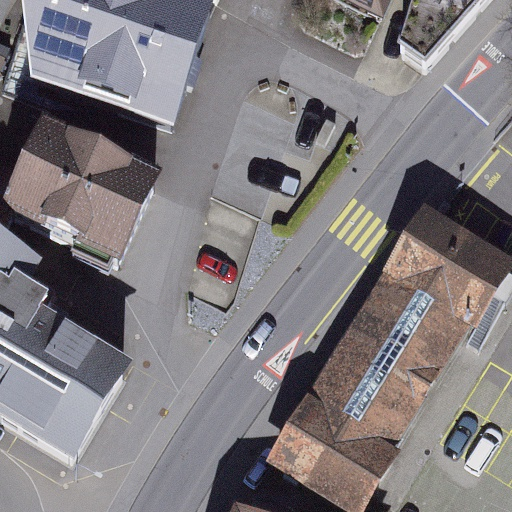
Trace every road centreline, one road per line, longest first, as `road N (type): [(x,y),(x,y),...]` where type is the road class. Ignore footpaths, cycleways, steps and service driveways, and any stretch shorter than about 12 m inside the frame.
road 1 (secondary): [(511,58),(216,429)]
road 2 (unclassified): [(252,0),(222,141),(156,330),(216,429)]
road 3 (unknown): [(432,157),(243,22)]
